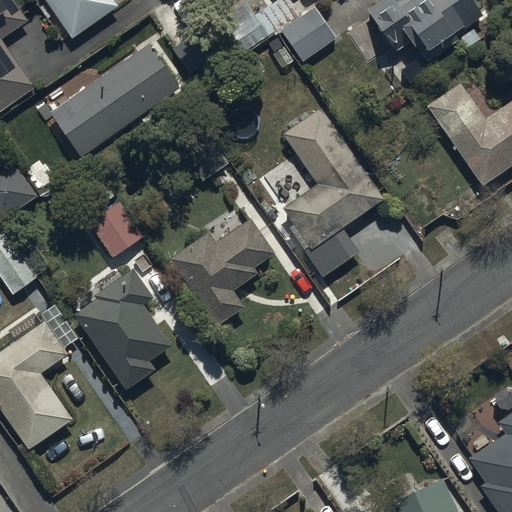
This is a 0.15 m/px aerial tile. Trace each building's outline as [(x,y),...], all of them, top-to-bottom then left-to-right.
[(0,0),(0,109),(36,83),(3,37),(30,18),(16,0),(0,0)] [(47,0),(70,35),(118,4),(115,0),(47,0)] [(291,0),(271,0),(254,11),(269,35),(281,27),(301,14),(291,0)] [(383,0),(371,9),(397,49),(414,38),(427,58),(461,36),(454,26),(464,19),(468,24),(486,12),(478,0),(383,0)] [(301,14),(281,27),(300,57),(336,34),(317,4),(301,14)] [(211,20),(173,44),(195,80),(233,56),(211,20)] [(151,40),(52,108),(81,152),(181,86),(151,40)] [(460,80),(428,103),(483,183),(511,163),(511,96),(485,115),(460,80)] [(282,131),(316,180),(284,202),(314,245),(387,194),(322,103),(282,131)] [(211,133),(185,153),(204,178),(229,158),(211,133)] [(385,171),(424,227),(469,196),(430,142),(385,171)] [(0,157),(0,218),(1,221),(40,193),(12,155),(3,162),(0,157)] [(114,193),(106,180),(80,196),(88,209),(114,193)] [(120,197),(89,218),(113,253),(144,232),(120,197)] [(207,230),(170,255),(214,322),(245,302),(235,288),(260,271),(254,263),(274,250),(250,214),(213,239),(207,230)] [(38,274),(50,263),(32,241),(21,250),(0,224),(0,271),(17,292),(39,274),(38,274)] [(346,231),(308,257),(333,294),(372,267),(346,231)] [(95,295),(74,310),(128,386),(156,366),(150,357),(172,341),(146,305),(157,298),(133,265),(94,292),(95,295)] [(44,317),(0,348),(0,403),(30,446),(73,416),(42,370),(68,351),(64,346),(79,335),(55,301),(40,312),(44,317)] [(511,511),(511,410),(500,418),(507,428),(470,455),(487,478),(481,483),(501,511),(511,511)] [(460,511),(442,473),(384,501),(388,511),(460,511)]
